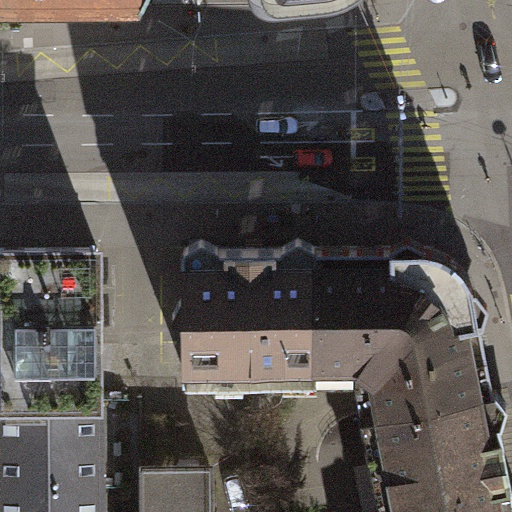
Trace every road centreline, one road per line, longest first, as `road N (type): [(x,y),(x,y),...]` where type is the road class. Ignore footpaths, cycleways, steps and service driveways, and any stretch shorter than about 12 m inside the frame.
road 1 (tertiary): [(0,123),(490,97)]
road 2 (tertiary): [(490,97),(511,221)]
